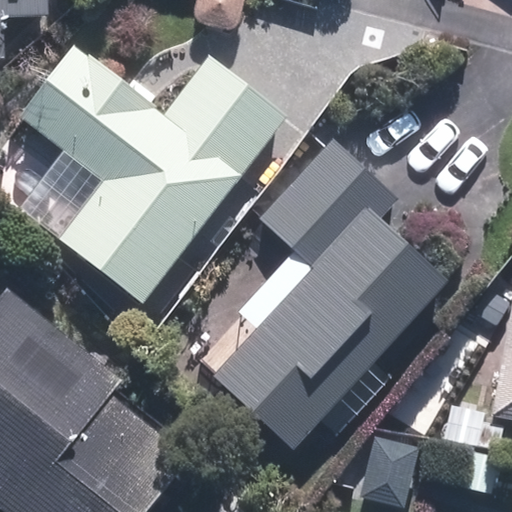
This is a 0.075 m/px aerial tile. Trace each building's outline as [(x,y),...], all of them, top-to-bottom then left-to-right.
[(0,0),(0,33),(12,14),(54,16),(54,0),(0,0)] [(150,301),(293,104),(228,57),(184,118),(75,38),(18,117),(102,178),(60,236),(150,301)] [(217,369),(292,451),(324,421),(331,429),(393,373),(379,358),(460,285),(393,211),(407,198),(349,134),(256,218),(291,256),(241,302),(263,327),(217,369)] [(0,488),(32,511),(147,511),(182,465),(153,444),(172,418),(131,387),(106,421),(64,391),(94,350),(14,293),(0,312),(0,488)] [(511,317),(494,420),(511,422),(511,317)]
